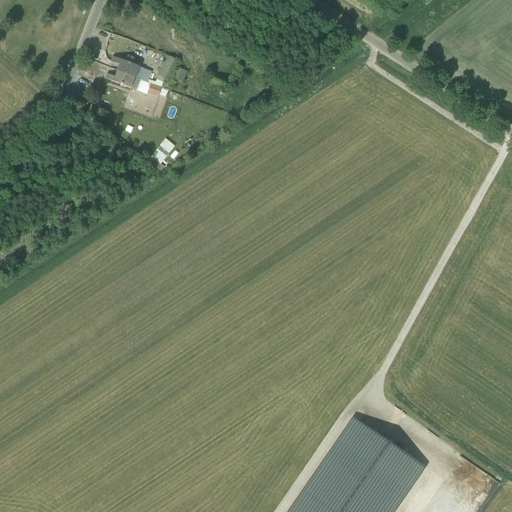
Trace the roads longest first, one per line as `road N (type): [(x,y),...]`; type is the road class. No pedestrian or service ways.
road 1 (track): [(0,302),(369,54),(434,0)]
road 2 (unclassified): [(511,131),(311,0)]
road 3 (unclassified): [(0,154),(50,110),(101,0)]
